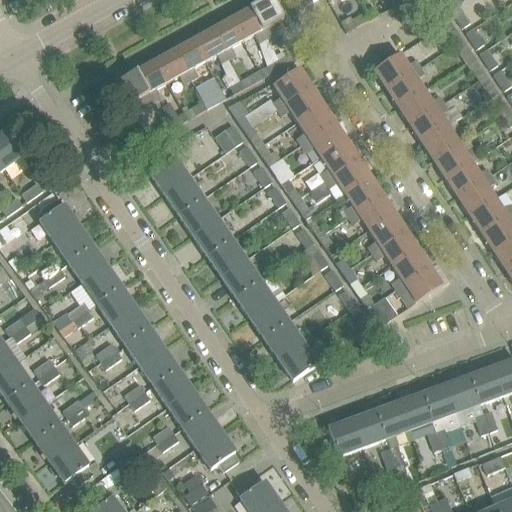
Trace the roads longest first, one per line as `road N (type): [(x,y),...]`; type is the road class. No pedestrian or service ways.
road 1 (residential): [(15,56),(264,421)]
road 2 (residential): [(298,0),(328,62),(507,332)]
road 3 (residential): [(264,421),(507,332)]
